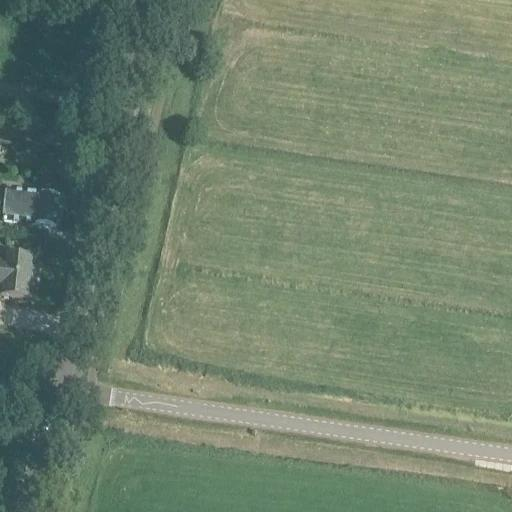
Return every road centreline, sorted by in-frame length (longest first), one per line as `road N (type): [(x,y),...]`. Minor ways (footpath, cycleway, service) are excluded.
road 1 (tertiary): [(511,458),(67,392)]
road 2 (tertiary): [(67,392),(162,0)]
road 3 (tertiary): [(37,511),(67,392)]
